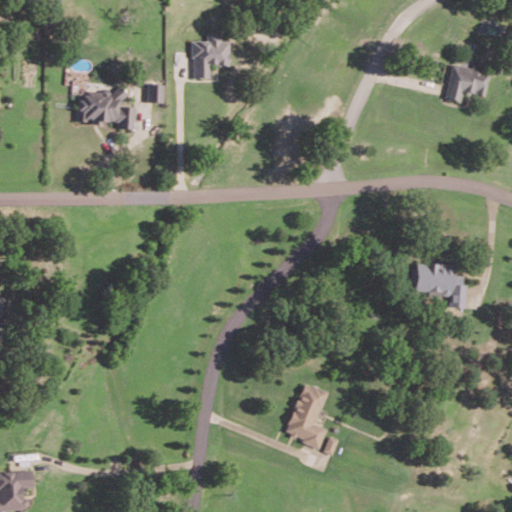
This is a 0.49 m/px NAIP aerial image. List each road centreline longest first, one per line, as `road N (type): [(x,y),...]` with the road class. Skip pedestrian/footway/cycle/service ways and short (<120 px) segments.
road 1 (residential): [(0,204),(297,201),(446,189),(483,192),(511,208)]
road 2 (residential): [(332,198),(309,251),(217,340),(192,511)]
road 3 (residential): [(332,198),(331,162),(355,99),(387,47),(439,0)]
